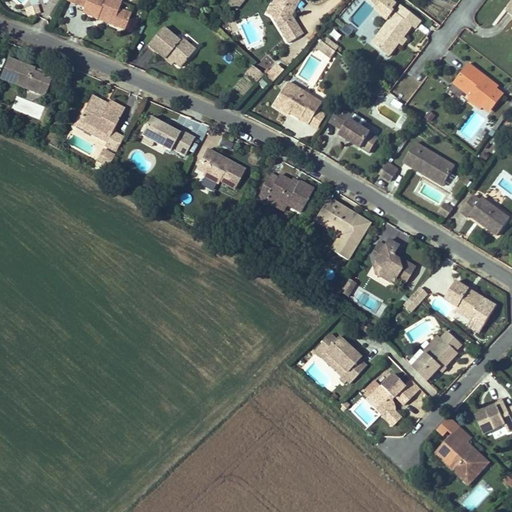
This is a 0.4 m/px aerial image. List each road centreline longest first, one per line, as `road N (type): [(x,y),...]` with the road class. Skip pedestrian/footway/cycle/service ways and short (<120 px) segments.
road 1 (residential): [(0,17),(275,129),(511,271)]
road 2 (residential): [(411,466),(511,359)]
road 3 (residential): [(484,0),(410,97)]
